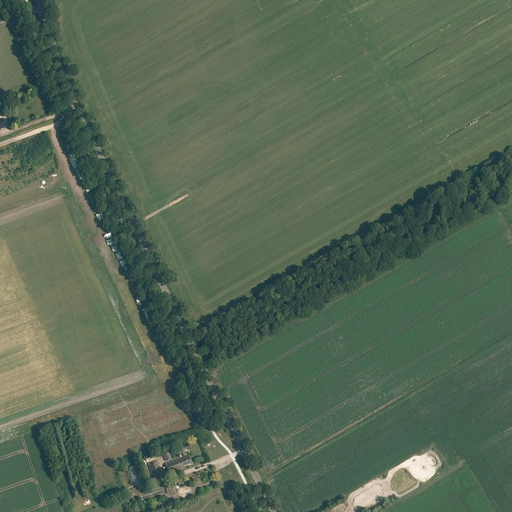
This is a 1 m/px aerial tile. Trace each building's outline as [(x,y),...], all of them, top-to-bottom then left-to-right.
[(128,280),(132,287),(136,285),(133,278),(128,280)] [(169,450),(163,452),(166,462),(172,460),(169,450)] [(179,459),(183,470),(184,469),(183,466),(191,463),(188,456),(179,459)] [(165,464),(168,474),(183,470),(179,459),(174,461),(174,460),(165,464)] [(155,461),(147,464),(153,479),(159,477),(158,474),(159,473),(155,461)] [(136,465),(130,467),(136,485),(142,483),(136,465)] [(176,489),(180,498),(191,494),(188,485),(176,489)]
